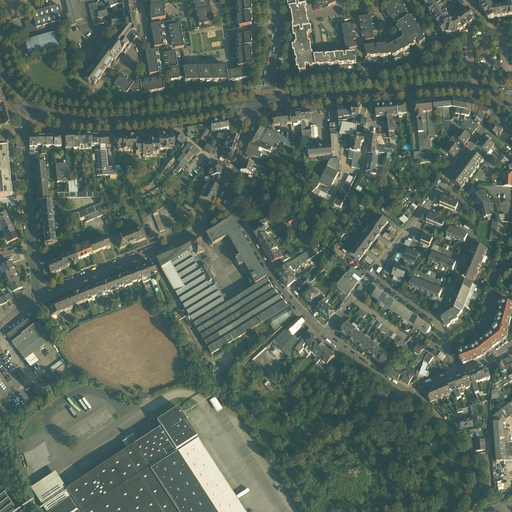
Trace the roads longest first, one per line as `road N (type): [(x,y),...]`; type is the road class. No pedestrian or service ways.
road 1 (secondary): [(496,92),(260,104)]
road 2 (residential): [(37,296),(178,240),(222,202)]
road 3 (secondary): [(233,107),(119,122),(30,110)]
road 4 (residential): [(222,202),(325,336)]
road 5 (residential): [(325,336),(403,391),(459,374)]
road 6 (secondary): [(30,247),(22,125)]
